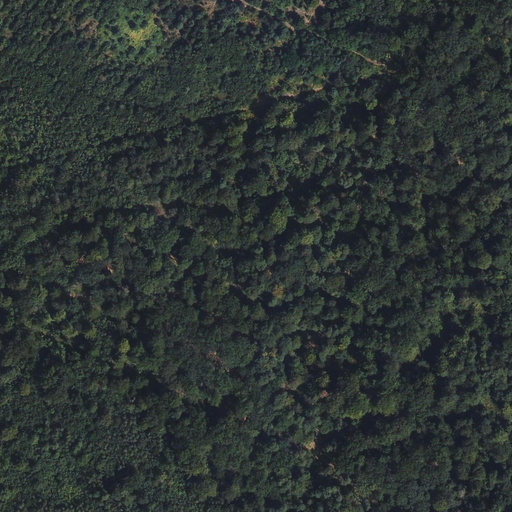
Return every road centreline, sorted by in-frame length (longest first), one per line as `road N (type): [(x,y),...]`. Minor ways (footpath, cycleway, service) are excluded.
road 1 (track): [(0,170),(511,43)]
road 2 (track): [(0,316),(317,459),(380,511)]
road 3 (unknown): [(389,72),(237,0)]
